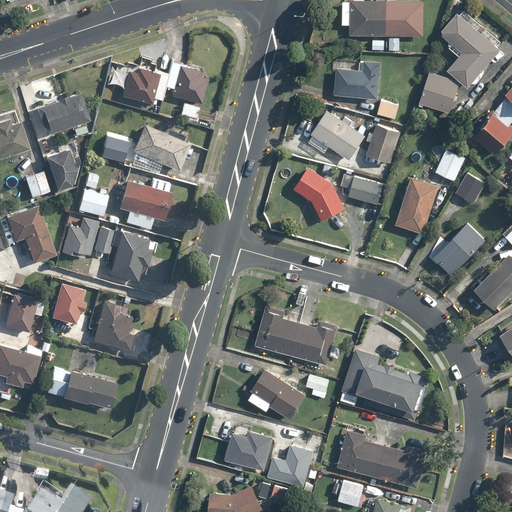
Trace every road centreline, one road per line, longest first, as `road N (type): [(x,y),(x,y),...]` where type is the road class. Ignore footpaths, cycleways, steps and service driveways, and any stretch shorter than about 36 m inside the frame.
road 1 (residential): [(221,240),(419,305),(472,381),(477,425),(459,511)]
road 2 (secondary): [(221,240),(156,474)]
road 3 (secondary): [(284,9),(221,240)]
road 4 (tertiary): [(0,57),(180,0)]
road 5 (residential): [(156,474),(0,433)]
